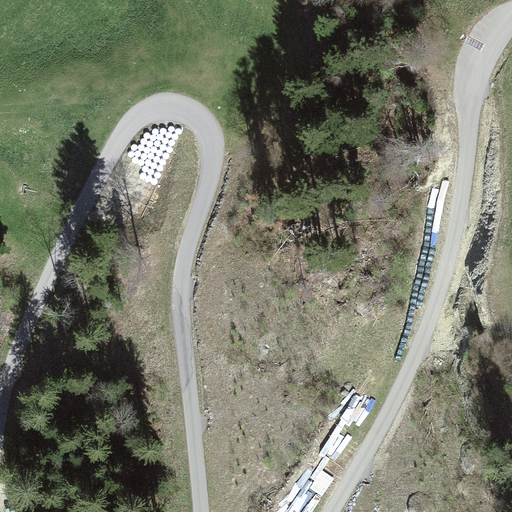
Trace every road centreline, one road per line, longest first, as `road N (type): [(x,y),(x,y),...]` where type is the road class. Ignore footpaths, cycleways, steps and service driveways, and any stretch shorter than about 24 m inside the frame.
road 1 (track): [(0,413),(72,224),(122,135),(160,106),(186,109),(207,130),(211,157),(180,309),(201,511)]
road 2 (track): [(333,511),(430,317),(454,233),(475,78),(491,34),(511,12)]
